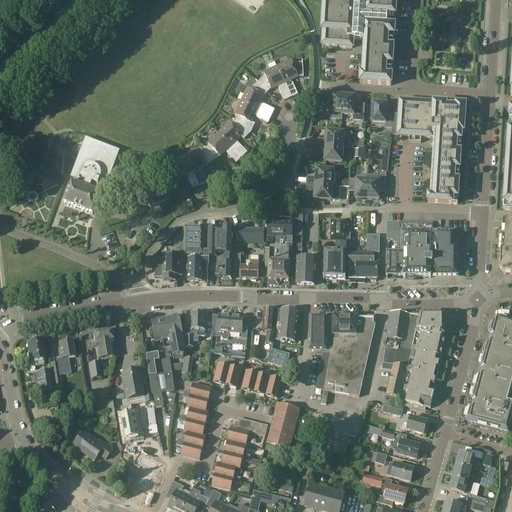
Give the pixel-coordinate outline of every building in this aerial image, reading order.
[(375,0),(374,15),(395,17),(395,8),(389,7),(390,1),(375,0)] [(322,10),(322,18),(347,20),(348,5),(329,3),(323,3),(323,10),(322,10)] [(347,20),(322,18),(321,25),(322,25),(322,33),(327,33),(346,34),(347,20)] [(371,26),(370,41),(387,42),(388,36),(394,36),(394,27),(371,26)] [(327,38),(323,38),(322,48),(337,49),(337,48),(344,48),(346,34),(327,33),(327,38)] [(387,42),(370,41),(369,55),(393,57),(393,49),(393,48),(387,48),(387,42)] [(369,55),(369,70),(386,71),(386,65),(392,65),(392,64),(393,57),(369,55)] [(291,64),(291,62),(277,68),(291,99),(297,96),(292,84),(291,84),(290,82),(298,78),(303,77),(302,63),(291,64)] [(277,68),(264,74),(255,82),(267,94),(271,90),(279,87),(280,89),(279,90),(284,102),(291,99),(277,68)] [(386,71),(369,70),(368,85),(375,85),(375,86),(391,87),(392,77),(385,77),(386,71)] [(247,90),(241,103),(271,117),(274,111),(263,105),(262,107),(259,105),(263,97),(267,94),(255,82),(247,90)] [(324,112),(323,116),(330,116),(330,120),(342,121),(342,116),(343,98),(341,97),(331,97),(331,104),(324,103),(324,112)] [(343,98),(342,116),(353,117),(352,121),(352,122),(363,123),(364,106),(354,105),(355,98),(343,98)] [(399,119),(398,120),(416,121),(417,106),(412,106),(412,103),(407,103),(408,103),(401,102),(400,103),(399,119)] [(237,117),(234,122),(250,134),(254,126),(250,124),(254,116),(257,117),(256,119),(268,124),(271,117),(241,103),(234,116),(237,117)] [(422,107),(417,106),(416,121),(433,122),(434,105),(433,105),(433,104),(426,104),(422,104),(422,107)] [(386,114),(386,118),(386,106),(372,105),(371,124),(385,125),(384,130),(391,130),(391,128),(392,114),(386,114)] [(434,105),(433,122),(450,123),(451,109),(445,108),(446,105),(445,105),(434,105)] [(456,109),(451,109),(450,123),(464,124),(465,109),(465,107),(456,106),(456,109)] [(416,121),(398,120),(398,124),(415,125),(433,126),(432,139),(431,146),(436,146),(437,132),(461,134),(463,134),(464,124),(450,123),(433,122),(416,121)] [(229,124),(218,135),(241,159),(247,153),(238,144),(237,145),(235,143),(241,137),(243,140),(250,134),(234,122),(230,126),(229,124)] [(391,130),(390,136),(398,137),(397,137),(409,138),(408,143),(414,144),(415,125),(398,124),(398,129),(391,128),(391,130)] [(415,125),(414,144),(420,144),(421,139),(432,139),(433,126),(415,125)] [(437,132),(436,146),(456,147),(456,141),(461,141),(461,134),(437,132)] [(318,141),(317,147),(343,149),(344,134),(326,133),(326,141),(318,141)] [(218,135),(207,145),(203,148),(212,161),(219,157),(220,158),(226,151),(228,154),(227,155),(236,164),(241,159),(218,135)] [(79,178),(98,185),(103,187),(117,153),(87,142),(74,176),(79,178)] [(275,142),(271,147),(277,152),(282,146),(275,142)] [(436,146),(435,161),(459,162),(459,161),(460,154),(460,153),(455,153),(456,147),(436,146)] [(317,147),(317,154),(317,155),(325,155),(324,163),(342,164),(343,149),(317,147)] [(199,150),(185,156),(199,187),(206,184),(201,172),(199,173),(198,170),(206,167),(206,166),(212,161),(203,148),(199,150)] [(172,162),(173,164),(167,166),(171,180),(179,178),(187,175),(188,178),(187,178),(192,190),(199,187),(185,156),(172,162)] [(435,161),(434,175),(454,177),(454,170),(457,170),(459,170),(459,169),(459,162),(435,161)] [(333,172),(316,171),(316,179),(308,178),(307,185),(332,187),(333,172)] [(454,177),(434,175),(434,189),(457,191),(458,190),(458,183),(458,182),(453,182),(454,177)] [(367,180),(366,201),(379,201),(379,194),(385,194),(386,177),(367,177),(367,180)] [(79,178),(77,185),(95,192),(98,185),(79,178)] [(349,188),(349,193),(356,193),(355,200),(366,201),(367,180),(357,179),(357,181),(349,181),(349,188)] [(77,185),(72,183),(64,204),(92,215),(100,194),(95,192),(77,185)] [(307,185),(307,192),(315,193),(314,201),(331,202),(332,187),(307,185)] [(164,188),(141,197),(150,208),(159,204),(169,200),(171,199),(167,186),(164,188)] [(433,198),(428,198),(428,203),(452,205),(452,204),(452,198),(457,199),(457,198),(458,198),(458,191),(457,191),(434,189),(433,198)] [(292,239),(292,251),(301,251),(302,232),(302,221),(303,219),(303,216),(302,216),(292,215),(292,218),(292,222),(292,224),(292,231),(292,239)] [(329,225),(328,233),(330,233),(330,242),(336,242),(346,242),(346,243),(350,243),(350,235),(344,235),(345,223),(331,222),(331,225),(329,225)] [(500,251),(499,270),(504,276),(511,276),(511,275),(511,222),(502,222),(500,251)] [(292,224),(267,224),(267,238),(292,239),(292,231),(292,224)] [(401,241),(401,244),(400,254),(386,254),(386,278),(400,278),(400,277),(403,277),(403,279),(430,279),(430,277),(457,277),(457,248),(454,248),(454,233),(432,233),(424,233),(416,233),(409,233),(401,233),(393,233),(393,224),(387,224),(387,241),(401,241)] [(183,244),(183,253),(184,253),(189,253),(188,260),(194,260),(202,261),(202,253),(203,253),(204,230),(184,230),(184,243),(183,243),(183,244)] [(206,250),(205,266),(208,266),(208,259),(217,259),(217,257),(226,258),(226,266),(221,265),(221,268),(220,280),(231,281),(231,268),(233,268),(234,256),(233,256),(232,256),(232,231),(222,230),(221,233),(218,233),(218,231),(207,231),(207,250),(206,250)] [(262,231),(234,230),(234,245),(241,245),(261,246),(262,231)] [(349,267),(349,280),(356,280),(365,280),(365,266),(370,266),(370,259),(378,259),(378,238),(366,237),(366,253),(349,253),(349,254),(349,267)] [(336,242),(336,252),(323,251),(323,280),(345,280),(346,254),(349,254),(349,253),(349,245),(346,245),(346,243),(346,242),(336,242)] [(156,266),(158,266),(155,272),(154,279),(163,279),(162,281),(175,282),(175,279),(181,279),(181,265),(182,253),(175,250),(175,257),(171,257),(171,255),(167,257),(164,259),(157,259),(156,266)] [(365,266),(365,280),(370,280),(371,282),(375,283),(376,280),(377,280),(377,267),(378,267),(378,259),(370,259),(370,266),(365,266)] [(188,260),(188,282),(202,282),(202,261),(194,260),(188,260)] [(315,261),(297,260),(296,286),(314,286),(315,261)] [(240,268),(239,281),(250,281),(251,283),(256,283),(256,282),(258,282),(258,280),(263,280),(263,272),(258,272),(258,262),(250,262),(250,267),(245,267),(240,267),(240,268)] [(269,270),(268,282),(288,283),(288,264),(269,263),(269,270)] [(264,310),(262,333),(267,333),(265,344),(272,346),(275,335),(276,330),(279,319),(281,312),(264,310)] [(277,330),(274,341),(295,343),(298,311),(281,311),(279,330),(277,330)] [(189,323),(189,332),(191,332),(191,337),(194,337),(196,337),(196,338),(205,338),(205,331),(205,315),(204,315),(203,313),(199,313),(197,315),(191,315),(191,323),(189,323)] [(418,317),(391,313),(390,313),(386,340),(381,371),(391,372),(385,397),(386,397),(384,407),(398,411),(418,317)] [(418,317),(398,411),(402,412),(403,407),(424,412),(425,408),(430,410),(435,388),(433,388),(435,380),(433,380),(433,378),(436,378),(438,371),(435,370),(436,368),(438,368),(440,358),(445,339),(441,339),(441,337),(445,337),(444,315),(420,315),(418,317)] [(183,338),(179,317),(164,319),(167,333),(168,332),(170,341),(172,357),(173,361),(183,359),(183,357),(184,356),(185,349),(183,338)] [(218,326),(212,325),(211,337),(221,338),(222,341),(227,342),(229,339),(229,334),(231,318),(219,317),(218,326)] [(327,352),(327,318),(309,317),(309,331),(309,352),(322,352),(327,352)] [(322,352),(318,379),(316,391),(359,398),(375,326),(376,317),(357,317),(357,318),(332,318),(332,319),(327,318),(327,352),(322,352)] [(231,318),(229,334),(241,335),(240,340),(247,340),(247,328),(241,328),(242,319),(231,318)] [(164,319),(151,322),(155,343),(170,341),(168,332),(167,333),(164,319)] [(468,420),(467,424),(507,435),(511,418),(511,324),(511,326),(508,324),(508,323),(495,320),(494,325),(493,329),(491,334),(490,338),(491,338),(489,345),(488,345),(488,347),(486,356),(485,358),(483,366),(482,370),(482,371),(480,378),(479,378),(479,380),(477,388),(476,391),(474,399),(473,403),(474,403),(471,411),(469,416),(468,420)] [(110,333),(93,336),(95,344),(90,344),(91,350),(96,349),(97,361),(114,358),(111,341),(110,333)] [(185,337),(183,338),(185,349),(193,350),(193,349),(193,348),(194,348),(194,337),(191,337),(185,337)] [(42,341),(26,344),(29,363),(34,363),(35,368),(44,366),(43,361),(45,361),(42,341)] [(59,360),(56,360),(57,363),(58,375),(59,377),(60,377),(71,375),(68,359),(74,358),(72,342),(64,344),(59,344),(60,350),(57,351),(59,360)] [(259,349),(251,348),(249,360),(258,361),(259,349)] [(268,363),(268,365),(286,369),(290,353),(272,349),(268,363)] [(167,354),(146,358),(153,396),(155,409),(155,410),(164,408),(162,394),(174,392),(167,354)] [(183,357),(183,359),(182,368),(191,369),(192,358),(183,357)] [(228,360),(226,367),(218,364),(213,383),(225,386),(231,361),(228,360)] [(234,362),(231,361),(225,386),(237,390),(242,370),(233,368),(234,362)] [(57,363),(50,364),(51,371),(52,376),(58,375),(57,363)] [(101,379),(99,363),(88,364),(91,380),(101,379)] [(246,371),(241,390),(253,393),(258,375),(260,368),(256,367),(256,370),(247,368),(246,371)] [(260,368),(258,375),(253,393),(265,396),(270,377),(261,375),(263,369),(260,368)] [(51,371),(35,373),(38,395),(53,392),(54,392),(52,376),(51,371)] [(123,375),(127,400),(144,397),(143,387),(147,387),(145,380),(141,380),(140,372),(123,375)] [(270,377),(265,396),(277,399),(281,380),(283,375),(279,374),(278,380),(270,377)] [(58,375),(52,376),(54,388),(55,388),(56,393),(61,392),(60,384),(61,384),(60,377),(59,377),(58,375)] [(184,392),(183,395),(208,401),(211,390),(192,385),(190,394),(184,392)] [(55,407),(53,392),(38,395),(41,409),(55,407)] [(208,401),(183,395),(182,398),(189,400),(186,409),(189,409),(205,413),(208,401)] [(121,417),(125,440),(139,437),(134,412),(141,411),(142,416),(156,414),(154,403),(153,403),(146,404),(124,408),(126,416),(121,417)] [(273,419),(296,425),(300,411),(276,404),(273,419)] [(382,406),(380,413),(383,413),(382,414),(388,415),(389,408),(384,407),(382,406)] [(389,408),(388,415),(401,418),(402,412),(398,411),(389,408)] [(189,409),(187,418),(181,416),(180,419),(205,425),(208,414),(205,413),(189,409)] [(108,419),(104,420),(106,430),(117,429),(115,418),(115,417),(108,418),(108,419)] [(403,424),(401,429),(423,435),(426,423),(403,417),(401,423),(403,424)] [(205,425),(180,419),(179,422),(185,424),(183,433),(186,434),(186,433),(202,437),(205,425)] [(266,445),(281,449),(290,452),(296,425),(273,419),(266,445)] [(238,420),(235,431),(241,433),(244,421),(238,420)] [(244,421),(241,433),(247,434),(250,423),(244,421)] [(256,424),(250,423),(247,434),(249,435),(253,436),(256,424)] [(262,426),(256,424),(253,436),(255,436),(259,437),(262,426)] [(267,427),(262,426),(259,437),(264,439),(267,427)] [(230,430),(227,441),(246,446),(248,438),(254,439),(255,436),(253,436),(247,434),(241,433),(235,431),(230,430)] [(383,431),(381,438),(381,439),(393,442),(395,435),(394,434),(383,431)] [(102,446),(83,433),(73,447),(94,462),(99,456),(106,460),(113,451),(104,444),(102,446)] [(186,433),(186,434),(184,442),(178,440),(177,443),(202,449),(205,438),(202,437),(186,433)] [(227,441),(224,453),(249,459),(250,457),(244,455),(246,446),(227,441)] [(394,441),(392,450),(397,455),(416,460),(416,459),(419,458),(420,453),(418,452),(420,446),(406,443),(402,442),(401,441),(400,443),(394,441)] [(326,442),(324,451),(336,454),(344,456),(346,447),(339,445),(326,442)] [(202,449),(177,443),(176,446),(182,448),(180,456),(199,461),(202,449)] [(224,453),(221,465),(236,469),(240,470),(242,461),(248,463),(249,459),(224,453)] [(377,454),(374,464),(384,467),(387,457),(377,454)] [(459,454),(456,467),(470,471),(474,458),(459,454)] [(143,466),(134,486),(146,492),(156,471),(154,471),(157,463),(140,455),(136,464),(143,466)] [(483,455),(482,461),(481,462),(484,463),(483,467),(489,469),(490,469),(493,458),(490,457),(483,455)] [(390,463),(386,477),(410,483),(413,470),(390,463)] [(217,464),(214,476),(239,482),(240,479),(234,477),(236,469),(221,465),(217,464)] [(456,467),(452,479),(467,483),(470,471),(456,467)] [(178,473),(176,478),(183,481),(187,470),(180,470),(178,473)] [(239,482),(214,476),(211,487),(230,492),(232,484),(238,485),(239,482)] [(368,486),(371,478),(364,476),(362,484),(368,486)] [(371,477),(371,478),(368,486),(380,490),(383,481),(371,477)] [(493,480),(486,478),(486,481),(481,479),(480,486),(490,489),(493,480)] [(467,483),(452,479),(449,492),(470,498),(474,485),(467,483)] [(173,483),(167,496),(172,499),(171,502),(167,509),(173,511),(180,511),(188,498),(189,496),(183,492),(181,492),(183,488),(173,483)] [(339,511),(344,496),(310,486),(304,508),(319,511),(339,511)] [(383,501),(381,505),(392,508),(393,503),(404,506),(407,493),(384,487),(382,493),(386,494),(384,501),(383,501)] [(371,489),(368,496),(378,499),(380,492),(371,489)] [(194,501),(188,498),(180,511),(195,511),(196,511),(198,511),(202,511),(206,506),(208,502),(213,492),(209,490),(205,499),(198,496),(197,499),(195,498),(194,501)] [(208,502),(206,506),(212,510),(210,511),(224,511),(227,509),(217,504),(221,496),(213,492),(208,502)] [(251,502),(249,510),(248,511),(250,511),(256,511),(261,494),(253,492),(251,502)] [(473,497),(473,499),(472,504),(485,508),(487,501),(476,498),(473,497)] [(279,499),(277,503),(289,508),(291,501),(279,499)] [(446,503),(443,511),(465,511),(466,509),(446,503)]
